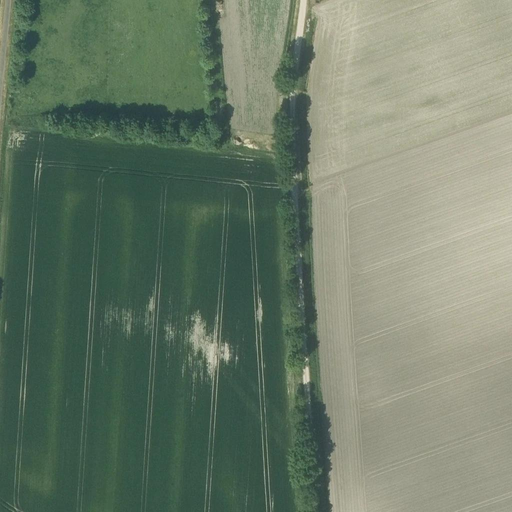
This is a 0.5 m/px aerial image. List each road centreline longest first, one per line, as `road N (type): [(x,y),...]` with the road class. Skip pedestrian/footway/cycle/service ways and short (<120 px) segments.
road 1 (track): [(302,0),(291,137),(314,511)]
road 2 (unclassified): [(0,142),(11,0)]
